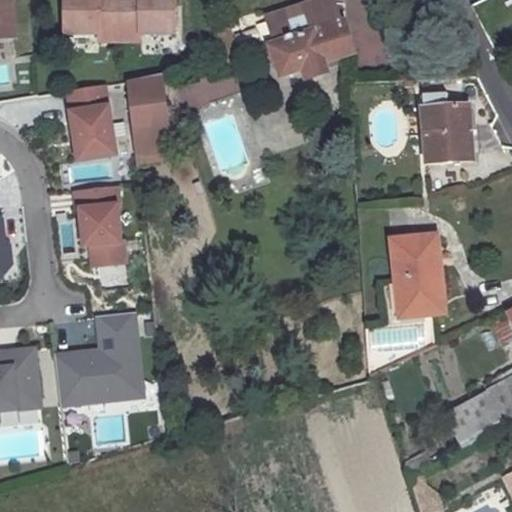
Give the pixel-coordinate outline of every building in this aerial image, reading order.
[(7,0),(0,0),(0,38),(12,37),(7,0)] [(99,43),(120,43),(119,3),(99,3),(99,0),(64,0),(64,36),(99,36),(99,43)] [(139,0),(139,3),(119,3),(120,43),(141,43),(141,36),(175,35),(174,0),(139,0)] [(332,0),(320,0),(267,18),(276,45),(269,47),(280,78),(303,70),(307,79),(326,72),(323,63),(351,54),(332,0)] [(12,37),(0,38),(0,58),(14,57),(12,37)] [(180,114),(234,92),(224,67),(170,88),(180,114)] [(161,76),(127,82),(133,129),(166,124),(161,76)] [(444,96),(421,97),(422,110),(445,108),(444,96)] [(445,108),(422,110),(427,165),(474,161),(468,106),(445,108)] [(112,108),(70,114),(77,169),(109,165),(119,163),(112,108)] [(166,124),(133,129),(135,154),(168,150),(166,124)] [(121,188),(75,193),(84,268),(130,263),(121,188)] [(7,209),(0,209),(0,283),(13,265),(7,209)] [(425,316),(423,298),(443,296),(436,236),(391,241),(399,319),(425,316)] [(443,296),(423,298),(425,316),(445,313),(443,296)] [(96,351),(56,356),(64,411),(149,399),(137,315),(92,322),(96,351)] [(49,349),(0,352),(0,426),(6,426),(5,416),(54,413),(49,349)] [(511,381),(445,418),(461,449),(511,420),(511,381)] [(418,459),(405,467),(408,478),(424,469),(418,459)]
